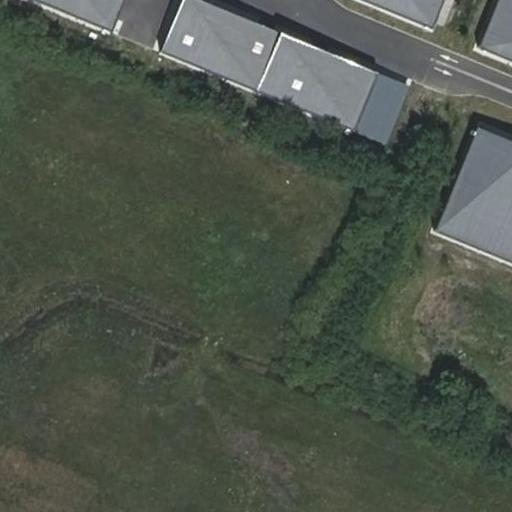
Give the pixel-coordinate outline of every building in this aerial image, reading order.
[(35,0),(106,32),(120,0),(35,0)] [(272,33),(187,0),(174,0),(153,57),(248,94),(272,33)] [(449,0),(366,0),(438,29),(449,0)] [(511,0),(506,0),(485,53),(511,64),(511,0)] [(377,72),(281,35),(258,96),(353,133),(377,72)] [(511,149),(484,138),(444,236),(511,263),(511,149)]
